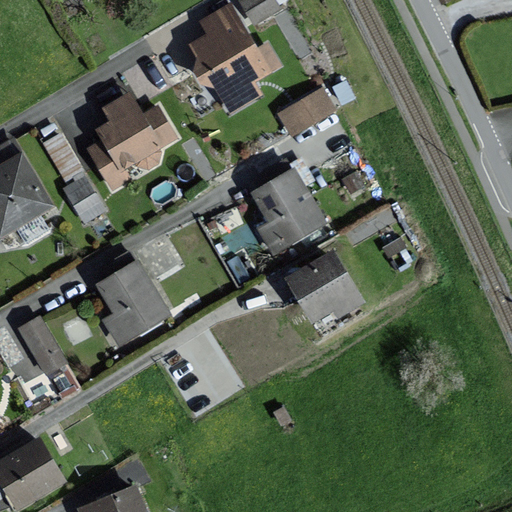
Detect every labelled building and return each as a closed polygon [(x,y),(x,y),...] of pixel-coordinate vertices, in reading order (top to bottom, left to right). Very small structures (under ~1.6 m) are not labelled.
[(276,0),(242,0),(256,21),(280,6),(276,0)] [(193,44),(200,57),(198,68),(208,83),(218,82),(233,110),(261,94),(254,80),(280,65),(268,43),(256,50),(231,6),(203,21),(211,34),(193,44)] [(321,87),(278,114),(291,138),(336,111),(321,87)] [(159,148),(177,137),(159,106),(145,114),(132,93),(107,107),(115,121),(100,129),(107,140),(92,148),(114,187),(129,179),(123,169),(138,161),(140,166),(146,163),(148,168),(159,162),(156,158),(163,154),(159,148)] [(24,152),(0,167),(0,240),(1,242),(54,208),(24,152)] [(82,217),(106,209),(92,169),(68,178),(82,217)] [(265,241),(274,256),(327,223),(294,170),(251,195),(269,224),(258,230),(265,241)] [(334,252),(290,278),(316,320),(334,309),(339,316),(364,301),(334,252)] [(138,262),(100,284),(117,312),(106,319),(121,344),(169,315),(138,262)] [(41,320),(19,331),(49,377),(67,364),(41,320)] [(40,439),(0,462),(0,471),(21,506),(65,480),(40,439)] [(148,511),(137,486),(83,509),(84,511),(148,511)]
